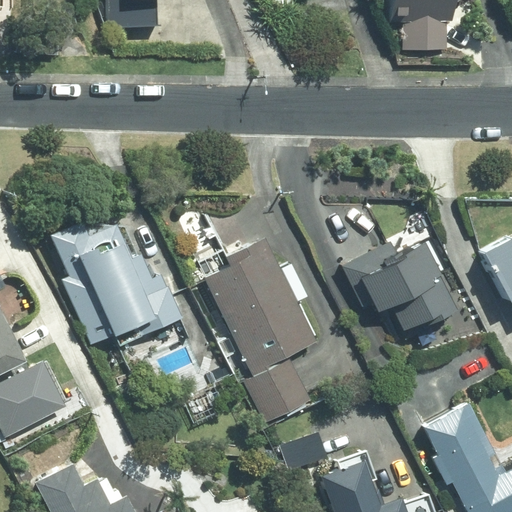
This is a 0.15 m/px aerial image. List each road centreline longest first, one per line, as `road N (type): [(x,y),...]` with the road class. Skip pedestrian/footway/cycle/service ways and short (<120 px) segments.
road 1 (unknown): [(226,0),(272,110),(267,158),(285,225),(390,458),(393,474),(385,483),(333,508)]
road 2 (residential): [(511,114),(0,105)]
